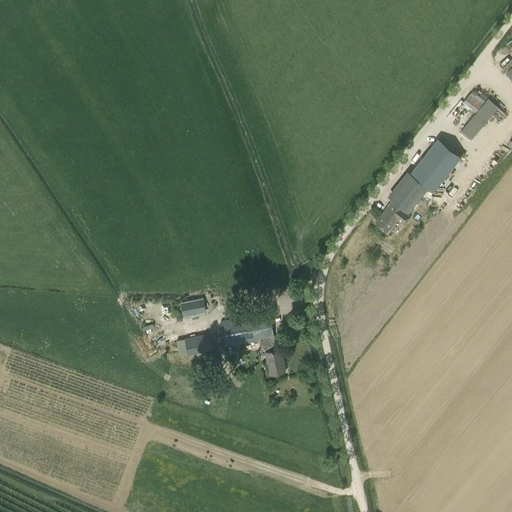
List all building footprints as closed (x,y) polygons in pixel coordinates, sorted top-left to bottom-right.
[(477,92),(473,89),(462,102),(475,112),(487,96),(479,90),(477,92)] [(434,141),(409,172),(428,187),(433,191),(461,156),(457,152),(438,137),(434,141)] [(392,199),(374,222),(387,232),(397,219),(403,224),(411,214),(408,212),(428,187),(409,172),(407,170),(387,195),(392,199)] [(181,304),(183,315),(204,311),(203,306),(204,304),(203,300),(202,298),(198,299),(196,301),(181,304)] [(226,347),(260,340),(261,347),(264,347),(265,351),(269,374),(285,371),(281,348),(276,349),(269,311),(220,320),(226,347)] [(185,338),(176,340),(179,355),(188,353),(188,354),(212,350),(208,333),(184,338),(185,338)]
